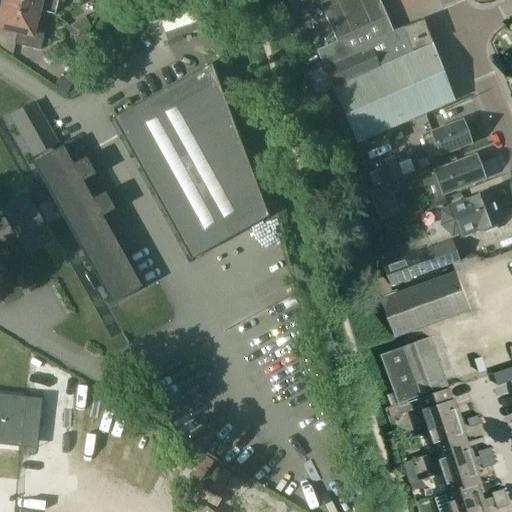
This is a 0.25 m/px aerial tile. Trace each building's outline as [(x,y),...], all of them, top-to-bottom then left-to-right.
[(2,0),(2,3),(39,11),(55,15),(58,0),(2,0)] [(317,51),(388,20),(378,0),(289,0),(296,14),(300,12),(306,26),(303,27),(310,46),(314,44),(317,51)] [(35,26),(39,11),(2,3),(0,8),(0,29),(16,33),(13,44),(41,51),(46,28),(35,26)] [(85,17),(70,26),(85,37),(91,27),(85,17)] [(393,32),(388,20),(317,51),(333,88),(357,143),(453,101),(432,45),(412,53),(411,50),(431,43),(423,21),(393,32)] [(268,217),(211,63),(113,119),(189,260),(268,217)] [(112,213),(103,195),(91,202),(81,184),(93,177),(84,160),(71,167),(35,102),(10,116),(36,163),(31,166),(50,199),(35,208),(28,195),(2,209),(27,255),(52,242),(45,229),(61,220),(108,306),(138,290),(99,220),(112,213)] [(431,133),(421,137),(430,159),(440,155),(442,154),(447,154),(451,151),(470,144),(461,121),(431,132),(431,133)] [(445,168),(435,172),(443,194),(453,190),(483,179),(474,156),(445,167),(445,168)] [(395,157),(375,165),(383,184),(403,176),(395,157)] [(398,213),(388,189),(373,195),(383,219),(398,213)] [(480,230),(480,229),(484,228),(485,231),(496,227),(495,224),(499,222),(488,192),(450,207),(460,236),(479,228),(480,230)] [(444,264),(437,244),(384,263),(392,284),(444,264)] [(456,273),(381,300),(395,338),(470,310),(456,273)] [(398,405),(417,398),(447,387),(429,338),(380,356),(398,405)] [(511,369),(493,376),(497,387),(511,382),(511,369)] [(419,400),(420,400),(422,408),(423,411),(430,433),(462,422),(458,409),(456,409),(453,401),(452,401),(448,390),(419,400)] [(0,395),(0,444),(20,447),(22,427),(21,427),(24,398),(0,395)] [(410,412),(422,408),(420,400),(419,400),(407,404),(410,412)] [(480,416),(475,418),(467,420),(470,429),(482,425),(480,416)] [(430,433),(437,453),(467,443),(465,435),(467,434),(462,422),(430,433)] [(470,451),(467,443),(437,453),(444,473),(476,462),(472,450),(470,451)] [(478,453),(481,461),(493,457),(490,449),(478,453)] [(493,457),(481,461),(484,469),(496,465),(493,457)] [(444,473),(451,493),(481,482),(478,474),(480,474),(476,462),(444,473)] [(481,482),(451,493),(447,494),(452,511),(463,511),(486,505),(482,493),(480,493),(478,487),(482,485),(481,482)] [(492,494),(495,502),(507,498),(504,490),(492,494)] [(510,506),(507,498),(495,502),(497,510),(510,506)]
